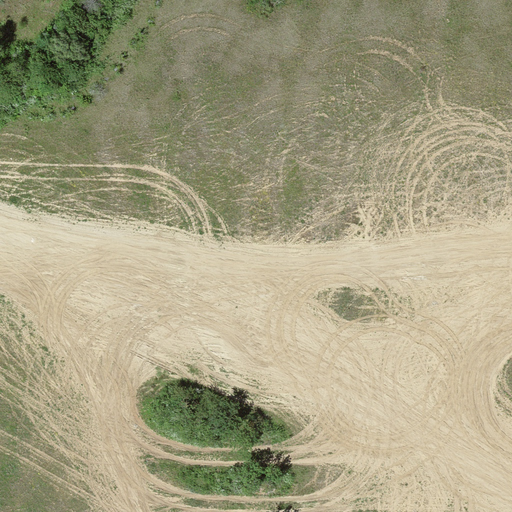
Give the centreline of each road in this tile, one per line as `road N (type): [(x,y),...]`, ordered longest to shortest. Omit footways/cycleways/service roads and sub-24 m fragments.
road 1 (track): [(26,248),(294,273),(511,247)]
road 2 (track): [(294,273),(494,494),(511,503)]
